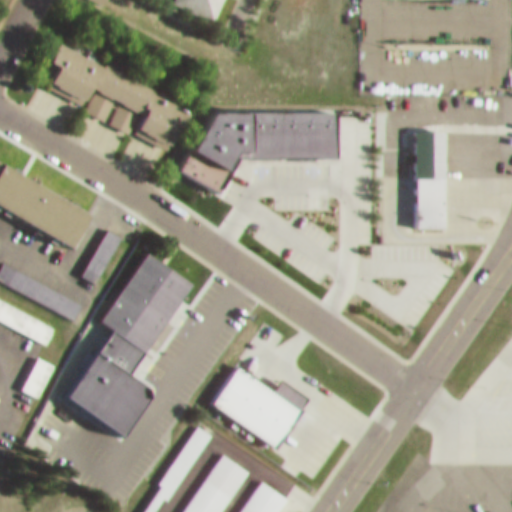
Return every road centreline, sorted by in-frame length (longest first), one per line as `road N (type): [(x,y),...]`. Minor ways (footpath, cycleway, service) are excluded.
road 1 (residential): [(410,379),(117,174),(0,106)]
road 2 (residential): [(319,511),(511,226)]
